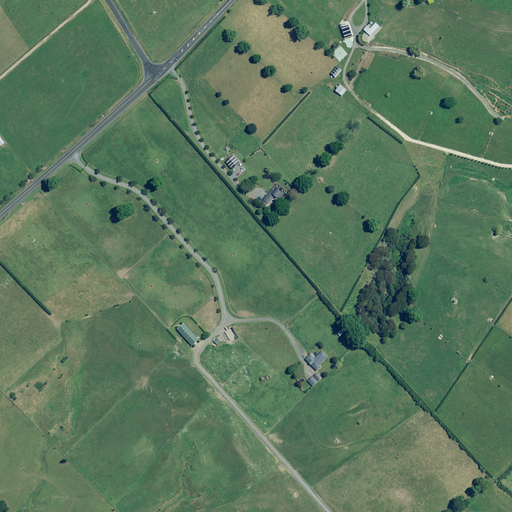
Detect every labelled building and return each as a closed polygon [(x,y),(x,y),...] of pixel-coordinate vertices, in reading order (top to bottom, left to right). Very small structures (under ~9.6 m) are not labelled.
[(380,26),(377,23),(371,29),(370,27),(371,26),(370,24),(365,30),(371,36),(380,26)] [(351,34),(349,27),(344,28),(347,38),(354,36),(353,33),(351,34)] [(347,90),(341,85),(336,91),(343,96),(347,90)] [(275,190),(274,189),(264,200),(265,200),(263,203),(267,206),(269,204),(276,197),(279,200),(284,195),(283,194),(284,193),(277,187),(275,190)] [(200,340),(185,324),(178,330),(193,346),(200,340)] [(329,357),(323,351),(316,359),(312,355),(307,360),(318,371),(322,367),(320,365),(329,357)] [(337,363),(334,360),(329,366),(331,369),(337,363)] [(319,382),(314,377),(309,381),(314,387),(319,382)]
